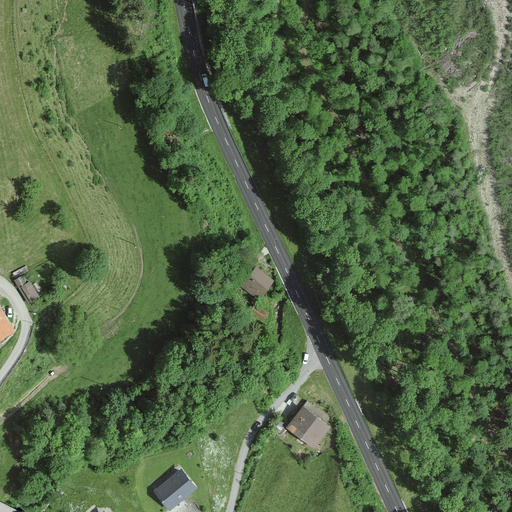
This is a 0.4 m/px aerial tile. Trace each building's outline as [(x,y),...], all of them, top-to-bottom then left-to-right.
[(241,285),(260,300),(275,281),(256,266),(241,285)] [(22,274),(14,279),(27,300),(39,292),(31,279),(27,282),(22,274)] [(268,312),(254,305),(249,316),(263,322),(268,312)] [(0,340),(15,330),(0,306),(0,340)] [(287,428),(315,448),(332,425),(304,405),(287,428)] [(153,490),(170,511),(198,488),(180,467),(153,490)]
